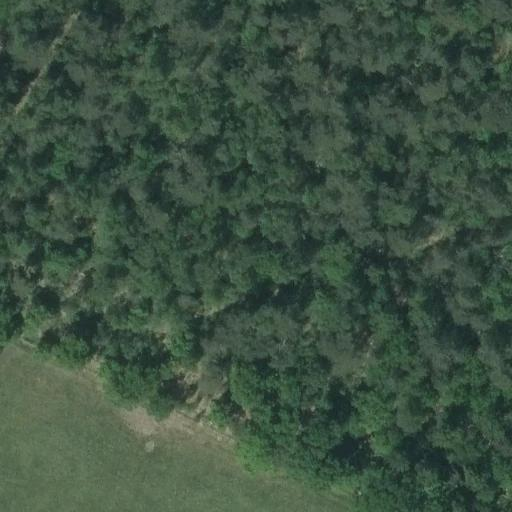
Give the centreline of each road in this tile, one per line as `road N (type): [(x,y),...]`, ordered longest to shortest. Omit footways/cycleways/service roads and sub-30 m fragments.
road 1 (track): [(0,262),(225,383),(312,418),(446,501),(465,508),(511,502)]
road 2 (track): [(136,333),(422,245),(511,205)]
road 3 (track): [(0,121),(86,0)]
